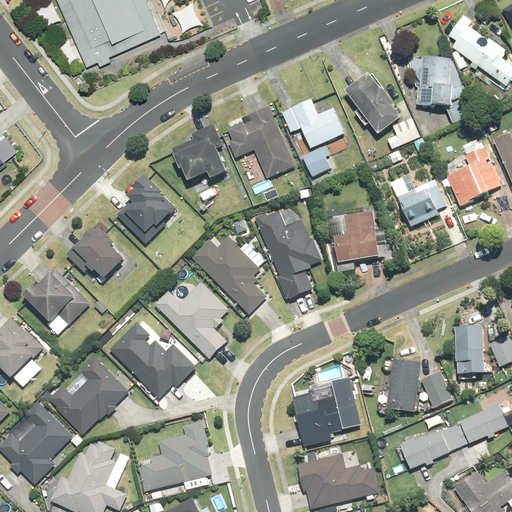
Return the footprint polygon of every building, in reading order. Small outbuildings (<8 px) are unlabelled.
[(58,0),(88,67),(162,34),(146,0),(58,0)] [(511,3),(501,10),(511,27),(511,3)] [(457,42),(453,48),(506,87),(511,79),(511,65),(503,59),(507,52),(488,39),(487,40),(468,26),(472,21),(463,15),(448,36),(457,42)] [(448,84),(451,61),(423,58),(420,88),(419,88),(417,104),(445,107),(452,123),(475,114),(462,84),(454,87),(452,85),(448,84)] [(368,73),(344,91),(377,135),(401,118),(368,73)] [(311,101),(285,111),(294,130),(300,128),(310,150),(345,134),(334,109),(318,116),(311,101)] [(269,107),(241,119),(243,123),(228,129),(233,141),(229,143),(236,159),(255,151),(267,180),(296,168),(269,107)] [(421,138),(413,119),(393,127),(397,136),(388,140),(392,150),(421,138)] [(194,140),(172,150),(174,156),(172,156),(179,171),(182,170),(187,183),(207,174),(209,180),(225,173),(216,150),(223,147),(214,125),(191,134),(194,140)] [(494,142),(511,183),(511,139),(510,135),(494,142)] [(0,138),(0,170),(8,164),(5,161),(18,152),(5,136),(1,140),(0,138)] [(323,148),(302,157),(311,178),(333,169),(323,148)] [(470,168),(447,177),(460,205),(503,187),(485,148),(465,157),(470,168)] [(133,190),(126,197),(133,204),(119,218),(146,245),(166,225),(163,223),(176,210),(166,199),(164,200),(160,195),(162,194),(144,176),(132,189),(133,190)] [(398,197),(410,228),(440,216),(438,211),(446,208),(438,186),(418,194),(416,190),(398,197)] [(266,214),(256,219),(280,277),(277,278),(286,301),(290,299),(290,300),(313,291),(305,272),(311,269),(310,267),(322,262),(312,239),(310,240),(302,221),(286,227),(279,212),(267,217),(266,214)] [(373,212),(344,216),(347,235),(333,237),(337,264),(380,257),(373,212)] [(95,232),(93,230),(67,256),(84,272),(87,269),(92,274),(95,272),(103,281),(124,260),(110,247),(114,243),(110,239),(110,238),(104,232),(103,233),(99,228),(95,232)] [(210,240),(192,258),(249,315),(267,298),(254,284),(257,281),(254,277),(261,270),(229,238),(218,249),(210,240)] [(32,286),(22,296),(49,324),(47,325),(53,330),(51,332),(53,335),(55,333),(58,336),(90,305),(56,270),(50,275),(50,274),(35,288),(32,286)] [(169,292),(155,306),(209,360),(227,343),(214,329),(215,328),(216,330),(224,322),(221,319),(229,311),(201,283),(180,304),(169,292)] [(11,318),(0,329),(0,370),(8,379),(31,357),(34,360),(45,349),(26,330),(25,332),(11,318)] [(137,323),(110,350),(159,400),(173,386),(175,389),(196,368),(173,345),(166,352),(155,341),(150,346),(145,341),(150,336),(137,323)] [(483,327),(454,328),(456,376),(484,375),(483,327)] [(511,343),(509,336),(489,345),(500,368),(511,362),(511,343)] [(63,387),(49,400),(57,408),(56,409),(83,436),(99,420),(100,421),(107,415),(109,416),(117,409),(115,407),(129,393),(95,358),(80,372),(89,381),(72,397),(63,387)] [(422,363),(393,360),(386,410),(416,414),(422,363)] [(441,372),(421,381),(434,410),(454,401),(441,372)] [(329,434),(362,426),(350,378),(331,383),(334,398),(313,403),(311,394),(292,399),(304,448),(331,442),(329,434)] [(0,422),(11,412),(0,401),(0,422)] [(20,442),(13,435),(0,446),(0,449),(13,464),(10,467),(18,475),(21,472),(35,486),(55,466),(50,460),(73,438),(38,402),(25,415),(36,427),(20,442)] [(412,440),(399,445),(410,471),(451,454),(450,452),(469,444),(469,445),(509,428),(500,407),(476,417),(475,416),(459,423),(460,424),(413,444),(412,440)] [(152,465),(139,468),(145,492),(213,476),(208,457),(209,457),(207,446),(209,446),(203,422),(184,427),(186,436),(159,442),(162,456),(151,458),(152,465)] [(62,477),(50,501),(73,511),(104,511),(107,506),(119,511),(127,495),(115,489),(129,459),(121,454),(117,463),(111,460),(116,450),(99,442),(97,447),(91,444),(86,456),(81,453),(68,480),(62,477)] [(311,511),(380,494),(373,469),(362,472),(361,466),(346,469),(342,455),(297,466),(303,493),(307,493),(311,511)] [(476,473),(454,488),(470,511),(503,511),(501,508),(511,500),(511,481),(505,471),(485,485),(476,473)] [(199,511),(192,499),(166,511),(199,511)]
